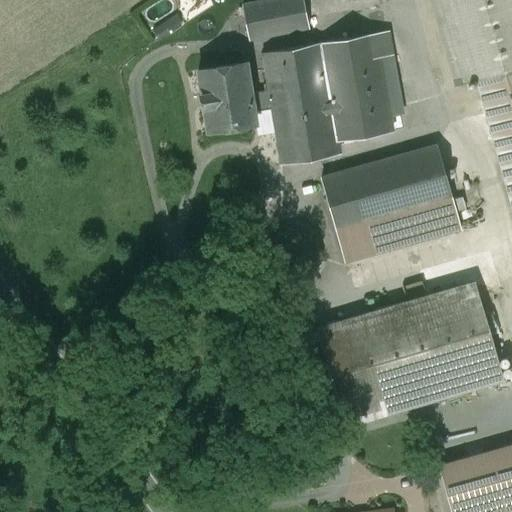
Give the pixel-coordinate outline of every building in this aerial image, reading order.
[(302,0),(268,0),(241,5),(248,38),(308,26),(302,0)] [(511,0),(430,0),(454,86),(475,80),(475,79),(511,68),(511,0)] [(387,31),(262,53),(267,83),(263,84),(264,91),(250,93),(253,111),(272,108),(281,163),(334,154),(336,154),(337,154),(338,154),(340,153),(340,152),(340,150),(337,141),(391,131),(388,116),(379,59),(392,56),(387,31)] [(392,56),(379,59),(388,116),(401,114),(392,56)] [(245,62),(197,70),(201,94),(200,94),(202,106),(203,106),(207,131),(255,123),(253,111),(250,93),(245,62)] [(511,68),(475,79),(475,80),(511,212),(511,68)] [(436,145),(321,177),(336,231),(452,199),(436,145)] [(452,199),(336,231),(345,263),(461,231),(452,199)] [(297,227),(277,232),(267,250),(272,270),(290,280),(310,275),(320,257),(315,237),(297,227)] [(472,281),(317,327),(345,424),(500,378),(472,281)] [(511,443),(439,464),(452,511),(493,511),(511,507),(511,443)]
